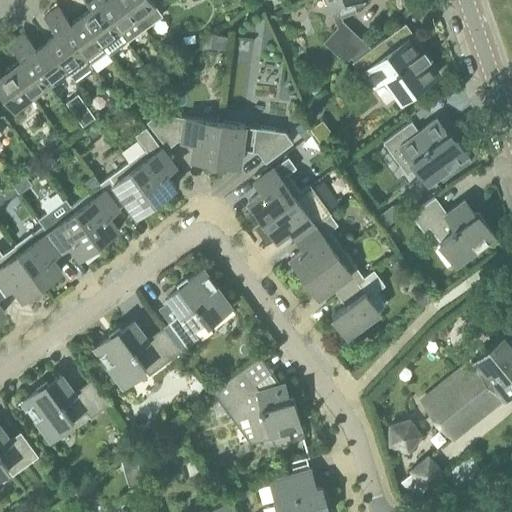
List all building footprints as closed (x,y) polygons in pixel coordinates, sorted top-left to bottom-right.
[(102,44),(103,43),(110,53),(126,42),(113,24),(95,0),(86,0),(92,7),(80,15),(94,34),(102,44)] [(95,0),(113,24),(126,42),(144,28),(122,0),(95,0)] [(122,0),(144,28),(163,14),(152,0),(122,0)] [(327,0),(332,12),(338,10),(340,16),(356,10),(354,4),(364,0),(363,0),(327,0)] [(58,6),(50,12),(75,46),(84,58),(102,44),(94,34),(80,15),(71,22),(58,6)] [(66,70),(68,69),(75,79),(91,67),(84,58),(75,46),(50,12),(44,16),(56,33),(45,41),(66,70)] [(345,62),(365,41),(343,20),(323,40),(345,62)] [(49,83),(66,70),(45,41),(35,48),(23,32),(15,38),(31,59),(49,83)] [(400,100),(438,72),(428,57),(425,59),(409,36),(389,50),(382,39),(353,60),(372,86),(384,78),(400,100)] [(10,67),(32,96),(49,83),(31,59),(15,38),(9,42),(21,59),(10,67)] [(32,96),(10,67),(0,74),(0,89),(14,109),(32,96)] [(215,161),(221,121),(157,112),(146,120),(167,147),(178,139),(194,141),(192,158),(215,161)] [(409,121),(383,140),(391,152),(400,145),(428,181),(438,174),(443,180),(459,168),(454,162),(466,154),(455,139),(452,141),(436,118),(417,132),(409,121)] [(221,121),(215,161),(239,164),(241,148),(257,150),(265,161),(293,140),(285,129),(221,121)] [(127,161),(155,200),(174,186),(162,169),(171,162),(174,166),(175,165),(145,125),(134,134),(145,148),(127,161)] [(331,138),(321,125),(311,132),(321,146),(331,138)] [(248,200),(262,219),(300,191),(287,173),(296,167),(288,156),(258,177),(265,187),(248,200)] [(127,161),(99,182),(114,203),(124,196),(136,214),(155,200),(127,161)] [(114,203),(99,182),(93,173),(82,181),(88,190),(70,203),(98,242),(117,228),(105,210),(114,203)] [(300,191),(262,219),(276,238),(293,225),(300,235),(330,213),(331,212),(310,183),(300,191)] [(70,203),(66,197),(38,218),(57,245),(67,238),(79,256),(98,242),(70,203)] [(455,263),(494,235),(483,220),(480,222),(464,199),(445,213),(433,197),(410,213),(423,231),(429,226),(455,263)] [(392,204),(379,214),(387,225),(401,214),(392,204)] [(337,223),(330,213),(300,235),(307,244),(290,257),(304,276),(342,248),(329,230),(337,223)] [(57,245),(42,224),(13,245),(41,283),(60,269),(48,252),(57,245)] [(0,286),(0,287),(9,280),(22,297),(41,283),(13,245),(2,253),(0,249),(0,286)] [(342,248),(304,276),(317,295),(335,282),(342,292),(357,281),(363,277),(342,248)] [(194,331),(230,304),(202,266),(187,277),(189,280),(166,296),(179,313),(168,321),(186,345),(198,337),(194,331)] [(357,281),(342,292),(349,301),(331,314),(346,334),(378,310),(368,296),(385,284),(374,269),(363,277),(357,281)] [(414,296),(421,306),(431,299),(424,289),(414,296)] [(148,373),(180,350),(162,325),(146,337),(133,320),(111,337),(109,334),(94,345),(122,383),(144,368),(148,373)] [(511,334),(508,329),(420,400),(452,439),(511,389),(511,334)] [(246,365),(212,388),(233,416),(246,412),(254,441),(271,436),(276,442),(302,435),(294,407),(291,408),(283,381),(264,386),(246,365)] [(90,416),(107,403),(90,379),(73,391),(61,373),(38,390),(36,387),(21,398),(49,437),(86,410),(90,416)] [(391,425),(390,447),(412,454),(426,435),(411,418),(391,425)] [(12,473),(25,463),(37,454),(19,430),(9,438),(0,426),(0,472),(8,467),(12,473)] [(137,450),(124,460),(127,473),(142,469),(137,450)] [(431,454),(411,471),(429,493),(449,475),(431,454)] [(315,487),(309,468),(269,479),(275,499),(278,511),(327,511),(320,486),(315,487)]
